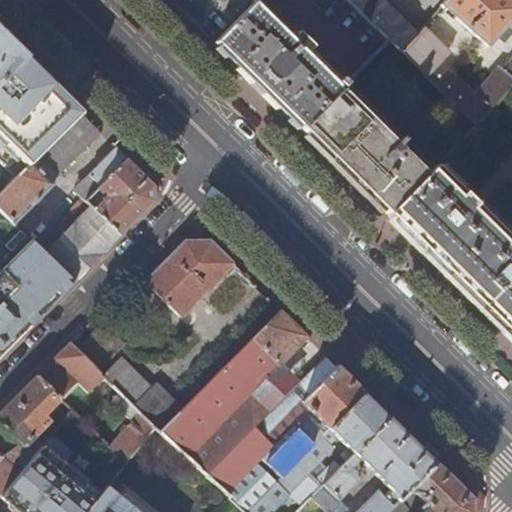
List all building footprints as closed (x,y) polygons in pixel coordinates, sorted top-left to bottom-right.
[(348,0),(389,40),(400,51),(414,35),(379,0),(348,0)] [(511,16),(511,0),(444,0),(440,5),(487,45),(511,16)] [(257,86),(301,130),(339,91),(341,89),(254,3),(214,44),(257,86)] [(430,16),(421,26),(441,45),(450,35),(430,16)] [(400,51),(475,124),(494,103),(511,82),(511,56),(501,69),(508,75),(505,79),(499,73),(494,78),(490,75),(474,93),(440,60),(448,52),(441,45),(421,26),(414,35),(400,51)] [(0,84),(24,59),(0,34),(0,84)] [(24,59),(0,84),(0,164),(15,179),(80,114),(62,96),(24,59)] [(508,75),(501,69),(499,73),(505,79),(508,75)] [(364,191),(387,214),(425,175),(339,91),(301,130),(319,148),(364,191)] [(52,181),(99,132),(80,114),(15,179),(0,194),(0,210),(16,225),(54,185),(52,181)] [(86,202),(127,160),(116,148),(74,191),(82,199),(86,202)] [(142,175),(127,160),(86,202),(120,236),(155,202),(154,187),(142,175)] [(511,338),(511,243),(434,166),(425,175),(387,214),(434,262),(511,338)] [(120,236),(86,202),(82,199),(36,245),(74,282),(120,236)] [(0,357),(74,282),(36,245),(26,235),(12,249),(15,252),(1,265),(0,264),(0,357)] [(180,318),(232,264),(209,241),(184,241),(145,283),(180,318)] [(206,476),(253,428),(269,411),(251,395),(282,364),(307,338),(302,334),(279,312),(207,384),(183,409),(159,433),(206,476)] [(75,352),(96,372),(123,344),(102,324),(75,352)] [(103,378),(101,377),(96,372),(75,352),(68,344),(36,377),(59,399),(75,383),(87,394),(103,378)] [(301,403),(336,367),(325,356),(299,382),(269,411),(253,428),(277,451),(313,414),(301,403)] [(153,428),(159,433),(183,409),(156,383),(151,387),(120,358),(101,377),(103,378),(113,388),(122,398),(125,399),(153,428)] [(251,395),(269,411),(299,382),(282,364),(251,395)] [(328,430),(363,394),(344,375),(336,367),(301,403),(313,414),(277,451),(253,428),(206,476),(230,496),(230,497),(247,511),(321,436),(328,430)] [(0,496),(41,446),(33,438),(49,420),(44,415),(59,399),(36,377),(0,414),(0,425),(21,446),(15,451),(12,447),(2,457),(0,455),(0,496)] [(114,406),(122,398),(113,388),(104,397),(114,406)] [(345,462),(389,419),(376,407),(363,394),(328,430),(335,436),(347,448),(339,456),(345,462)] [(126,462),(153,428),(125,399),(116,408),(131,423),(111,448),(126,462)] [(311,497),(326,511),(387,511),(399,500),(409,490),(434,464),(410,440),(389,419),(345,462),(340,468),(311,497)] [(328,444),(335,436),(328,430),(321,436),(328,444)] [(41,446),(63,464),(72,452),(51,434),(41,446)] [(246,511),(271,511),(289,495),(288,494),(333,448),(328,444),(321,436),(247,511),(246,511)] [(0,498),(17,511),(84,511),(100,494),(63,464),(41,446),(0,496),(0,498)] [(434,464),(461,491),(469,482),(442,456),(434,464)] [(305,491),(311,497),(340,468),(333,462),(305,491)] [(466,496),(461,491),(434,464),(409,490),(424,504),(416,511),(470,511),(470,500),(466,496)] [(134,511),(105,487),(100,494),(84,511),(134,511)] [(406,511),(408,510),(399,500),(387,511),(406,511)]
